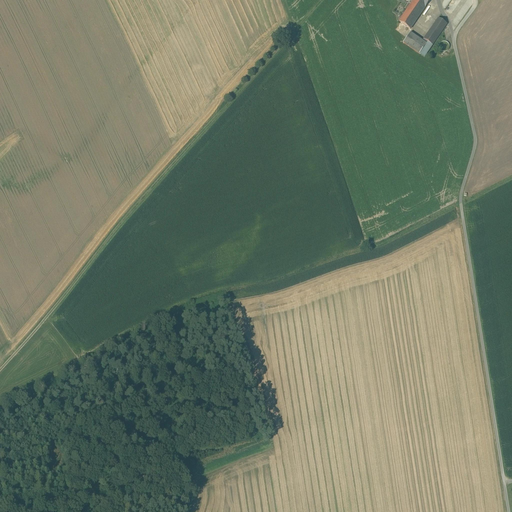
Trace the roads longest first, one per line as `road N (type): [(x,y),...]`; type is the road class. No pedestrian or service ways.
road 1 (unclassified): [(510,511),(460,202),(473,129),(439,0)]
road 2 (track): [(319,0),(0,368)]
